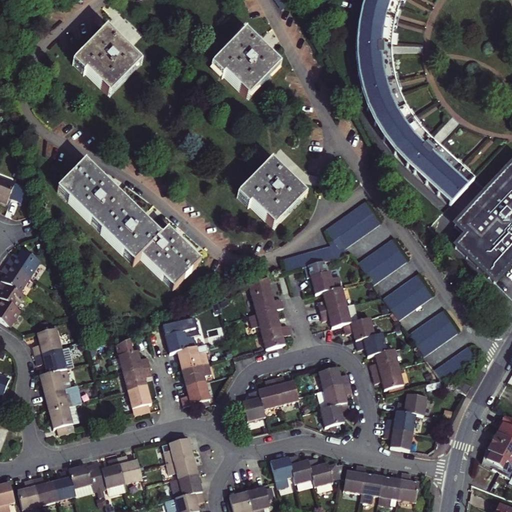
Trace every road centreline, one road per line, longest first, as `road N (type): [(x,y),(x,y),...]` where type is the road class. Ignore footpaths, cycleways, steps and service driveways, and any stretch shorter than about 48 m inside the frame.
road 1 (residential): [(107,0),(50,38),(21,71),(23,106),(38,129),(136,185),(234,261),(276,257),(321,224)]
road 2 (unknown): [(511,306),(455,252),(452,218),(376,135),(356,64),(363,0)]
road 3 (residential): [(501,360),(368,186)]
road 4 (residential): [(368,186),(262,0)]
road 5 (residential): [(308,355),(338,354),(360,374),(369,407),(364,457)]
road 6 (residential): [(39,462),(174,428)]
road 7 (residential): [(0,335),(23,357),(23,401),(39,462)]
road 8 (residential): [(210,432),(247,373),(308,355)]
road 9 (residential): [(235,449),(305,441),(364,457)]
road 10 (tertiary): [(453,473),(465,426),(501,360)]
